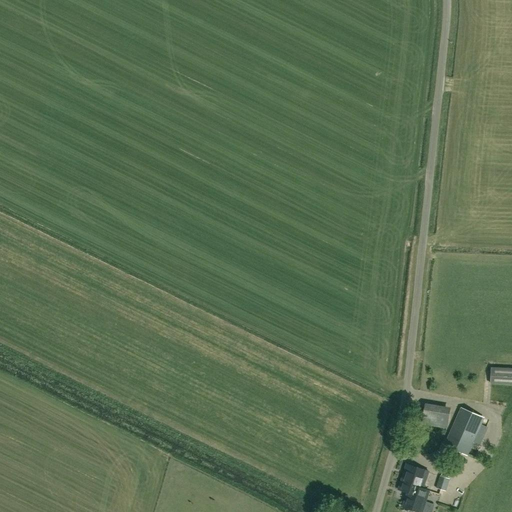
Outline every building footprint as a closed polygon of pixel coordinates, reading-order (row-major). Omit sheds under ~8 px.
[(511,367),(493,367),(493,384),(511,384),(511,367)] [(447,428),(450,411),(425,407),(423,423),(447,428)] [(461,408),(445,445),(468,455),(484,418),(461,408)] [(485,437),(488,426),(483,425),(480,435),(485,437)] [(406,464),(401,482),(423,490),(423,489),(429,471),(406,464)] [(441,476),(437,488),(446,491),(450,479),(441,476)] [(423,489),(423,490),(401,482),(398,490),(408,493),(403,507),(418,511),(422,511),(429,491),(423,489)] [(431,492),(424,511),(436,511),(442,495),(431,492)]
